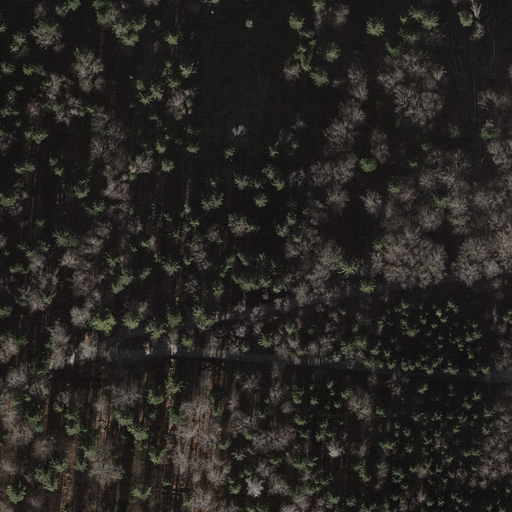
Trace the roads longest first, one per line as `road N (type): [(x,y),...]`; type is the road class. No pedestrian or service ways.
road 1 (track): [(0,386),(84,352),(149,350),(511,380)]
road 2 (track): [(84,352),(144,333),(511,266)]
